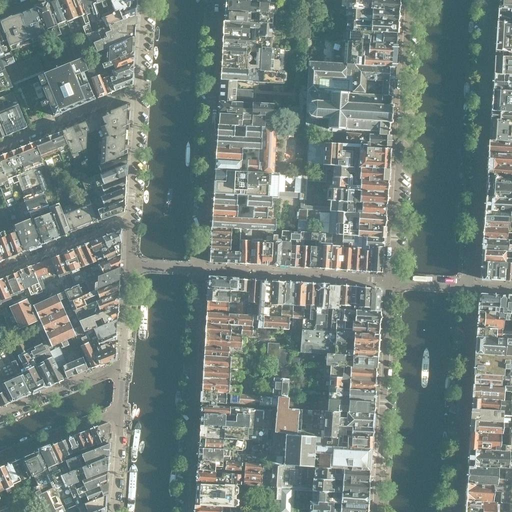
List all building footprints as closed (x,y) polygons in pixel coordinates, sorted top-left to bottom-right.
[(66,20),(57,0),(51,0),(48,2),(57,24),(66,20)] [(78,18),(70,0),(57,0),(66,20),(71,33),(82,28),(82,27),(78,18)] [(93,32),(79,0),(70,0),(78,18),(81,17),(85,26),(82,27),(82,28),(85,35),(93,32)] [(93,12),(87,0),(79,0),(93,32),(96,31),(100,30),(96,21),(93,22),(89,14),(93,12)] [(99,16),(95,5),(97,4),(97,3),(95,0),(87,0),(93,12),(96,21),(100,30),(106,27),(102,15),(99,16)] [(109,12),(105,3),(103,0),(95,0),(97,3),(101,2),(103,8),(99,9),(102,15),(109,12)] [(135,15),(136,0),(113,0),(105,3),(109,12),(102,15),(106,27),(135,15)] [(272,14),(272,3),(256,2),(256,10),(245,10),(246,2),(225,0),(225,1),(225,11),(224,11),(224,12),(272,14)] [(398,11),(398,1),(389,0),(348,0),(348,8),(362,9),(372,9),(398,11)] [(511,0),(497,0),(497,9),(511,9),(511,0)] [(61,35),(57,24),(48,2),(34,7),(43,29),(50,26),(54,37),(61,35)] [(310,17),(311,6),(303,5),(302,16),(303,16),(310,17)] [(48,41),(43,29),(34,7),(27,10),(40,44),(48,41)] [(397,18),(397,14),(398,11),(372,9),(372,15),(361,15),(362,9),(348,8),(344,8),(344,10),(348,11),(348,20),(397,23),(399,23),(400,18),(397,18)] [(511,22),(511,9),(497,9),(497,22),(511,22)] [(40,44),(27,10),(20,13),(31,41),(33,46),(40,44)] [(271,25),(271,17),(273,17),(273,15),(272,14),(224,12),(224,13),(224,17),(224,18),(224,21),(224,22),(271,25)] [(31,41),(20,13),(0,20),(0,25),(6,40),(10,50),(31,41)] [(100,41),(135,27),(135,15),(106,27),(100,30),(96,31),(100,41)] [(318,18),(315,18),(310,18),(309,27),(309,28),(317,29),(318,18)] [(396,34),(397,27),(397,23),(348,20),(346,20),(346,31),(396,34)] [(236,81),(282,84),(284,49),(270,49),(271,25),(224,22),(222,46),(222,57),(219,96),(217,96),(217,100),(219,100),(219,101),(235,102),(236,81)] [(511,22),(497,22),(495,50),(494,56),(493,74),(511,74),(511,22)] [(15,63),(11,52),(8,53),(6,49),(7,49),(6,47),(4,48),(2,42),(6,40),(0,25),(0,45),(8,66),(15,63)] [(101,51),(134,38),(135,27),(100,41),(96,31),(93,32),(85,35),(89,45),(93,44),(96,53),(101,51)] [(395,45),(396,37),(398,37),(398,34),(396,34),(346,31),(345,30),(344,39),(338,38),(338,41),(339,41),(339,42),(360,43),(360,39),(371,39),(371,44),(395,45)] [(102,65),(133,52),(134,38),(101,51),(100,66),(86,71),(87,72),(90,80),(98,77),(106,74),(102,65)] [(396,59),(397,54),(395,54),(395,45),(371,44),(369,44),(368,51),(362,51),(362,46),(360,46),(361,43),(360,43),(339,42),(339,41),(338,41),(333,41),(332,64),(394,67),(394,59),(396,59)] [(8,66),(0,45),(0,71),(0,72),(5,70),(4,68),(8,66)] [(83,74),(87,72),(86,71),(78,51),(73,53),(76,61),(44,73),(37,55),(15,63),(8,66),(4,68),(5,70),(12,87),(14,86),(14,87),(14,86),(15,86),(14,86),(15,85),(14,82),(31,75),(32,77),(37,75),(42,88),(47,101),(45,101),(40,103),(42,107),(46,105),(48,104),(54,116),(60,114),(60,113),(94,100),(83,74)] [(115,70),(133,63),(133,52),(102,65),(106,74),(107,74),(111,72),(109,67),(113,65),(115,70)] [(392,89),(394,68),(394,67),(332,64),(307,62),(306,91),(329,92),(329,91),(332,91),(331,93),(336,93),(336,92),(341,92),(342,93),(345,94),(346,90),(352,91),(352,90),(380,91),(380,95),(390,96),(391,89),(392,89)] [(132,74),(133,63),(115,70),(111,72),(107,74),(111,83),(132,74)] [(5,70),(0,72),(0,71),(0,85),(2,92),(12,87),(5,70)] [(114,91),(111,83),(107,74),(106,74),(98,77),(106,95),(114,91)] [(132,85),(132,74),(111,83),(114,91),(131,85),(132,85)] [(511,74),(493,74),(492,89),(511,89),(511,74)] [(106,95),(98,77),(90,80),(98,98),(106,95)] [(390,121),(391,108),(392,108),(392,105),(391,105),(390,104),(390,99),(391,99),(392,97),(391,97),(391,96),(390,96),(380,95),(380,91),(352,90),(352,91),(346,90),(345,94),(342,93),(341,92),(336,92),(336,93),(331,93),(332,91),(329,91),(329,92),(306,91),(305,106),(306,106),(304,130),(326,132),(327,129),(329,129),(329,127),(344,128),(344,130),(346,130),(346,133),(388,135),(388,133),(388,132),(390,132),(390,130),(388,129),(388,124),(390,124),(390,123),(391,123),(391,121),(390,121)] [(511,91),(492,91),(491,111),(511,112),(511,91)] [(26,127),(13,93),(0,98),(0,120),(7,136),(26,127)] [(235,102),(219,101),(218,114),(272,117),(273,104),(235,102)] [(128,126),(130,103),(96,117),(100,126),(104,136),(128,126)] [(511,112),(491,111),(490,120),(511,121),(511,112)] [(306,233),(306,222),(306,214),(314,214),(313,231),(335,233),(335,235),(336,235),(342,235),(352,236),(350,270),(381,272),(382,262),(384,262),(385,250),(382,250),(382,246),(383,238),(383,232),(384,227),(384,215),(385,204),(386,192),(387,181),(387,168),(389,149),(389,147),(389,135),(388,135),(346,133),(346,144),(311,142),(310,165),(333,166),(333,178),(322,177),(321,188),(324,189),(323,191),(327,191),(326,198),(324,198),(324,201),(340,202),(339,207),(335,207),(334,212),(338,213),(337,224),(336,224),(335,230),(320,229),(320,223),(317,223),(318,211),(306,211),(307,200),(299,199),(301,175),(272,174),(275,128),(272,128),(272,117),(218,114),(217,125),(218,125),(216,147),(215,159),(215,170),(225,171),(224,182),(214,181),(214,194),(213,205),(212,212),(212,216),(211,227),(232,228),(241,229),(252,230),(263,230),(272,231),(274,231),(275,220),(267,219),(268,208),(270,208),(271,197),(266,197),(267,188),(272,189),(272,190),(294,192),(294,193),(296,194),(295,210),(298,210),(297,232),(300,233),(306,233)] [(86,149),(87,132),(100,126),(96,117),(61,131),(69,150),(71,155),(86,149)] [(511,121),(490,120),(489,140),(511,141),(511,121)] [(127,154),(128,126),(104,136),(102,165),(126,155),(126,154),(127,154)] [(69,150),(61,131),(34,142),(42,161),(69,150)] [(511,141),(489,140),(488,153),(511,154),(511,141)] [(42,161),(34,142),(25,146),(35,170),(44,166),(42,161)] [(35,170),(25,146),(16,150),(26,173),(35,170)] [(53,189),(44,166),(35,170),(26,173),(16,150),(7,153),(16,176),(17,176),(19,182),(27,199),(43,193),(53,189)] [(16,176),(7,153),(0,156),(0,161),(8,180),(12,179),(14,184),(19,182),(17,176),(16,176)] [(511,154),(488,153),(487,176),(511,177),(511,154)] [(97,176),(126,164),(127,155),(126,155),(102,165),(98,166),(100,170),(95,173),(97,176)] [(17,203),(8,180),(0,161),(0,187),(8,207),(17,203)] [(99,187),(125,176),(126,164),(97,176),(88,180),(82,182),(86,192),(99,187)] [(88,180),(85,172),(79,174),(82,182),(88,180)] [(124,188),(125,176),(99,187),(101,191),(97,192),(100,198),(124,188)] [(511,177),(487,176),(485,198),(511,199),(511,177)] [(124,199),(124,188),(100,198),(103,207),(123,199),(124,199)] [(60,237),(50,211),(43,193),(27,199),(17,203),(8,207),(6,208),(22,252),(60,237)] [(511,199),(485,198),(485,206),(482,206),(482,211),(511,212),(511,199)] [(123,199),(103,207),(97,210),(101,220),(123,212),(123,199)] [(101,220),(97,210),(93,201),(89,202),(88,200),(61,211),(70,233),(101,220)] [(70,233),(61,211),(60,207),(50,211),(60,237),(70,233)] [(22,252),(6,208),(0,210),(0,221),(4,231),(13,256),(22,252)] [(508,229),(508,219),(511,219),(511,212),(482,211),(482,216),(484,216),(483,227),(508,229)] [(231,236),(232,228),(211,227),(211,235),(231,236)] [(506,240),(506,234),(511,234),(511,229),(508,229),(483,227),(481,227),(480,231),(483,231),(482,239),(506,240)] [(250,264),(252,230),(241,229),(239,252),(230,251),(225,251),(224,263),(239,263),(239,264),(250,264)] [(120,243),(121,230),(99,239),(103,249),(104,250),(120,243)] [(261,265),(263,230),(252,230),(250,264),(261,265)] [(270,265),(271,245),(266,244),(266,235),(272,235),(272,231),(263,230),(261,265),(270,265)] [(13,256),(4,231),(0,232),(0,234),(2,238),(0,238),(0,249),(4,260),(13,256)] [(279,266),(280,242),(281,238),(281,236),(282,231),(274,231),(272,231),(272,235),(271,245),(270,265),(279,266)] [(288,267),(290,246),(290,232),(282,231),(281,236),(285,236),(285,242),(280,242),(279,266),(288,267)] [(308,268),(309,247),(310,240),(310,233),(306,233),(300,233),(299,240),(306,241),(305,247),(299,246),(298,267),(308,268)] [(318,268),(320,234),(310,233),(310,240),(314,241),(313,247),(309,247),(308,268),(318,268)] [(329,269),(331,248),(331,241),(327,241),(327,244),(328,244),(328,246),(324,245),(324,234),(320,234),(318,268),(329,269)] [(231,244),(231,236),(211,235),(211,242),(231,244)] [(340,270),(342,248),(342,243),(342,235),(336,235),(335,243),(338,243),(338,248),(331,248),(329,269),(340,270)] [(350,270),(352,236),(342,235),(342,243),(347,243),(347,249),(342,248),(340,270),(350,270)] [(104,262),(99,250),(103,249),(99,239),(89,243),(98,265),(104,262)] [(511,240),(506,240),(482,239),(482,250),(511,252),(511,240)] [(298,267),(299,246),(299,240),(295,240),(295,246),(290,246),(288,267),(298,267)] [(230,251),(231,244),(211,242),(210,250),(225,251),(230,251)] [(86,281),(119,268),(120,255),(104,262),(98,265),(89,243),(81,246),(90,268),(87,269),(82,271),(86,281)] [(120,254),(120,244),(120,243),(104,250),(103,249),(99,250),(104,262),(120,255),(120,254)] [(90,268),(81,246),(73,250),(79,266),(80,267),(85,265),(87,269),(90,268)] [(79,270),(78,266),(79,266),(73,250),(61,254),(74,286),(86,281),(82,271),(81,269),(79,270)] [(224,263),(225,251),(210,250),(208,250),(207,258),(209,258),(209,262),(224,263)] [(511,252),(482,250),(481,261),(490,262),(497,262),(501,263),(504,263),(511,263),(511,252)] [(74,286),(61,254),(51,258),(56,271),(58,276),(64,274),(66,280),(69,288),(74,286)] [(68,306),(64,297),(67,296),(69,301),(118,280),(119,268),(86,281),(74,286),(69,288),(64,290),(65,292),(34,305),(32,301),(45,296),(47,292),(41,277),(56,271),(51,258),(31,266),(40,287),(42,293),(39,294),(35,296),(10,308),(14,316),(10,318),(13,323),(16,322),(20,329),(35,322),(36,325),(48,348),(59,343),(61,348),(69,345),(66,340),(71,338),(73,342),(77,340),(81,338),(86,336),(84,332),(81,326),(73,330),(67,318),(72,315),(69,310),(65,312),(63,308),(68,306)] [(489,279),(490,262),(481,261),(480,279),(480,278),(483,279),(486,280),(486,279),(489,279),(488,279),(489,279)] [(496,280),(497,266),(497,262),(490,262),(489,279),(496,280)] [(503,280),(504,263),(501,263),(501,266),(497,266),(496,280),(503,280)] [(511,281),(511,277),(511,263),(504,263),(503,280),(511,281)] [(40,287),(31,266),(24,269),(34,294),(35,296),(39,294),(36,289),(40,287)] [(34,294),(24,269),(16,273),(24,293),(26,297),(34,294)] [(24,293),(16,273),(2,279),(10,298),(24,293)] [(228,291),(229,279),(212,278),(209,278),(208,281),(209,281),(208,289),(208,290),(228,291)] [(10,298),(2,279),(0,279),(0,304),(2,310),(6,308),(8,307),(7,305),(12,303),(10,298)] [(237,292),(238,280),(229,279),(228,291),(230,291),(237,292)] [(85,300),(98,295),(100,300),(118,293),(118,292),(119,280),(118,280),(69,301),(73,311),(74,311),(87,305),(85,300)] [(248,292),(249,281),(238,280),(237,292),(238,292),(248,292)] [(258,303),(259,281),(249,281),(248,292),(247,303),(247,315),(257,316),(257,309),(251,308),(252,303),(258,303)] [(269,302),(270,282),(259,281),(258,303),(257,309),(257,316),(268,316),(269,308),(263,308),(263,302),(269,302)] [(282,305),(283,283),(270,282),(269,302),(269,305),(282,305)] [(292,318),(292,311),(293,305),(294,283),(283,283),(282,305),(290,305),(289,311),(281,311),(281,317),(289,318),(292,318)] [(303,318),(305,284),(294,283),(293,305),(301,306),(300,312),(292,311),(292,318),(303,318)] [(325,331),(328,286),(328,285),(316,285),(306,284),(305,284),(303,318),(292,318),(291,329),(325,331)] [(338,309),(338,306),(339,286),(328,286),(325,331),(334,332),(335,321),(338,321),(339,309),(338,309)] [(349,304),(350,287),(339,286),(338,306),(345,306),(345,310),(349,310),(349,304)] [(358,311),(358,307),(359,288),(359,287),(350,287),(349,304),(353,304),(353,310),(358,311)] [(368,308),(369,288),(359,288),(358,307),(368,308)] [(379,312),(380,291),(378,289),(369,288),(368,308),(368,311),(379,312)] [(230,291),(228,291),(208,290),(207,290),(208,290),(207,301),(228,302),(237,302),(237,303),(247,303),(248,292),(238,292),(238,298),(230,297),(230,291)] [(79,321),(117,305),(118,293),(100,300),(87,305),(74,311),(79,321)] [(498,305),(498,296),(482,295),(482,294),(481,294),(481,295),(480,295),(479,295),(479,296),(478,304),(498,305)] [(505,320),(507,297),(498,296),(498,305),(497,313),(497,317),(497,318),(497,319),(502,319),(502,320),(503,320),(505,320)] [(227,309),(228,302),(207,301),(206,312),(236,314),(237,309),(227,309)] [(247,315),(247,303),(237,303),(237,309),(236,314),(247,315)] [(497,313),(498,305),(478,304),(478,311),(494,313),(493,317),(497,317),(497,313)] [(84,332),(116,318),(117,305),(79,321),(81,326),(84,332)] [(137,339),(144,340),(147,305),(139,305),(137,339)] [(378,323),(379,315),(381,316),(381,312),(379,312),(368,311),(358,311),(353,310),(349,310),(345,310),(339,309),(338,321),(345,321),(352,322),(378,323)] [(502,330),(503,320),(502,320),(502,319),(497,319),(497,318),(497,317),(493,317),(494,313),(478,311),(476,328),(501,330),(502,330)] [(231,336),(231,330),(241,330),(241,334),(252,335),(252,326),(252,320),(257,320),(257,316),(247,315),(236,314),(206,312),(206,323),(205,335),(204,346),(240,348),(240,347),(241,337),(231,336)] [(288,329),(289,318),(281,317),(268,316),(257,316),(257,320),(259,320),(258,327),(288,329)] [(116,332),(117,318),(116,318),(84,332),(86,336),(89,343),(95,341),(116,332)] [(377,335),(378,327),(378,323),(352,322),(352,328),(344,328),(345,321),(338,321),(335,321),(334,332),(377,335)] [(62,379),(48,348),(36,325),(18,333),(25,348),(26,347),(32,360),(40,356),(53,384),(62,380),(62,379)] [(32,363),(31,360),(32,360),(26,347),(25,348),(18,333),(17,334),(14,327),(6,330),(14,347),(16,346),(21,356),(26,368),(21,370),(31,393),(45,387),(35,367),(33,363),(32,363)] [(511,339),(511,335),(500,334),(501,330),(476,328),(476,337),(511,339)] [(334,332),(325,331),(291,329),(291,340),(344,344),(353,344),(377,346),(377,335),(334,332)] [(97,346),(115,339),(116,332),(95,341),(97,346)] [(99,365),(95,357),(92,349),(89,343),(86,336),(81,338),(84,345),(80,346),(91,368),(99,365)] [(511,339),(476,337),(474,337),(473,343),(476,343),(475,354),(511,356),(511,339)] [(21,370),(5,339),(0,341),(0,352),(21,398),(31,393),(21,370)] [(115,349),(115,343),(115,339),(97,346),(92,349),(95,357),(115,349)] [(343,350),(344,344),(291,340),(290,347),(290,352),(376,357),(377,346),(353,344),(353,350),(343,350)] [(246,353),(246,348),(244,348),(244,347),(240,347),(240,348),(204,346),(204,356),(241,358),(241,353),(246,353)] [(289,363),(290,352),(290,347),(279,346),(278,361),(269,360),(269,363),(278,364),(278,368),(290,369),(290,363),(289,363)] [(113,359),(114,357),(114,354),(116,354),(116,349),(115,349),(95,357),(99,365),(100,367),(108,363),(108,361),(113,359)] [(21,398),(0,352),(0,381),(10,402),(21,398)] [(375,369),(376,357),(290,352),(289,363),(290,363),(314,365),(315,356),(322,357),(322,359),(326,359),(326,365),(375,369)] [(511,356),(475,354),(474,362),(472,362),(472,366),(474,366),(474,374),(502,376),(502,369),(509,369),(508,376),(511,376),(511,356)] [(53,384),(40,356),(32,360),(31,360),(32,363),(33,363),(35,367),(45,387),(53,384)] [(242,369),(243,358),(241,358),(204,356),(203,367),(241,369),(242,369)] [(88,370),(83,358),(74,361),(73,359),(67,361),(69,363),(61,366),(66,378),(67,378),(75,375),(79,373),(87,370),(88,370)] [(374,380),(375,372),(375,369),(326,365),(324,365),(323,377),(328,377),(374,380)] [(240,380),(241,369),(203,367),(202,378),(240,380)] [(473,399),(499,400),(499,401),(508,401),(511,401),(511,376),(508,376),(502,376),(474,374),(473,399)] [(287,397),(288,386),(288,381),(289,381),(289,378),(275,377),(274,396),(287,397)] [(374,391),(374,383),(374,380),(328,377),(327,380),(324,379),(323,388),(342,389),(349,389),(374,391)] [(272,411),(241,408),(216,406),(216,403),(225,404),(225,393),(227,393),(228,390),(239,391),(240,380),(202,378),(201,402),(201,406),(200,406),(200,414),(271,418),(272,411)] [(0,406),(10,402),(0,381),(0,406)] [(298,398),(299,386),(288,386),(287,397),(288,397),(298,398)] [(373,402),(373,399),(374,391),(349,389),(349,398),(341,398),(342,389),(323,388),(322,388),(322,391),(329,392),(329,399),(373,402)] [(239,404),(239,394),(230,393),(230,403),(239,404)] [(249,405),(249,395),(239,394),(239,404),(249,405)] [(249,405),(259,406),(260,395),(249,395),(249,405)] [(271,407),(272,396),(260,395),(259,406),(271,407)] [(313,436),(314,410),(297,409),(287,408),(288,397),(287,397),(274,396),(272,396),(271,407),(276,407),(274,433),(284,433),(284,435),(285,435),(285,434),(313,436)] [(297,409),(298,398),(288,397),(287,408),(297,409)] [(372,414),(373,406),(373,402),(329,399),(328,408),(325,408),(325,407),(320,407),(320,408),(317,407),(317,410),(372,414)] [(511,401),(508,401),(508,407),(499,407),(499,401),(499,400),(473,399),(472,409),(511,411),(511,401)] [(511,411),(472,409),(471,420),(511,422),(511,411)] [(371,427),(372,422),(372,414),(317,410),(314,410),(313,436),(315,436),(320,436),(331,437),(342,438),(347,438),(371,439),(371,436),(352,435),(345,435),(337,434),(338,425),(371,427)] [(270,430),(271,418),(200,414),(200,425),(270,430)] [(136,460),(141,425),(141,424),(140,423),(140,422),(140,421),(139,421),(139,420),(138,420),(137,421),(136,422),(136,423),(135,424),(130,459),(131,460),(132,461),(133,461),(134,461),(135,461),(135,460),(136,460)] [(501,434),(502,427),(508,428),(508,429),(509,429),(509,433),(508,433),(508,434),(509,434),(511,434),(511,422),(471,420),(469,420),(468,425),(471,426),(470,432),(501,434)] [(109,443),(109,433),(110,433),(110,425),(107,422),(98,426),(105,444),(109,443)] [(270,441),(271,433),(271,430),(270,430),(200,425),(199,425),(199,437),(270,441)] [(371,436),(371,430),(371,427),(338,425),(337,434),(345,435),(346,430),(352,431),(352,435),(371,436)] [(105,444),(98,426),(89,430),(97,448),(105,444)] [(97,448),(89,430),(81,433),(87,447),(92,445),(94,449),(97,448)] [(500,445),(500,436),(503,437),(503,434),(501,434),(470,432),(469,443),(467,443),(466,449),(469,449),(509,452),(511,451),(511,434),(509,434),(509,445),(500,445)] [(87,447),(81,433),(73,436),(81,455),(85,453),(83,449),(87,447)] [(369,470),(370,449),(331,446),(331,437),(320,436),(319,445),(314,445),(315,436),(313,436),(285,434),(285,435),(284,457),(270,456),(269,464),(272,465),(283,465),(304,466),(313,467),(314,452),(331,454),(330,468),(369,470)] [(81,455),(73,436),(65,439),(73,458),(81,455)] [(270,441),(199,437),(198,448),(250,451),(263,452),(263,453),(270,453),(270,441)] [(371,445),(371,442),(371,439),(347,438),(347,441),(346,441),(346,442),(342,442),(342,438),(331,437),(331,446),(370,449),(370,448),(373,449),(373,445),(371,445)] [(73,458),(65,439),(57,443),(65,461),(73,458)] [(65,461),(57,443),(48,447),(49,447),(57,465),(65,461)] [(62,476),(108,456),(109,443),(105,444),(97,448),(94,449),(85,453),(81,455),(73,458),(65,461),(57,465),(62,476)] [(62,476),(57,465),(49,447),(38,452),(65,511),(78,511),(76,507),(71,497),(67,487),(62,476)] [(249,463),(250,451),(198,448),(197,459),(241,462),(249,463)] [(508,462),(509,452),(469,449),(468,466),(506,468),(511,468),(511,461),(510,461),(510,462),(508,462)] [(104,511),(105,509),(97,511),(65,511),(38,452),(38,451),(19,459),(27,478),(35,495),(29,498),(35,511),(104,511)] [(67,487),(107,470),(107,469),(107,466),(107,462),(108,459),(107,459),(107,458),(108,458),(108,456),(62,476),(67,487)] [(27,478),(19,459),(11,463),(4,466),(12,485),(20,482),(20,481),(27,478)] [(222,467),(222,462),(225,462),(225,468),(223,468),(223,470),(241,471),(241,467),(241,462),(197,459),(197,471),(214,472),(215,466),(222,467)] [(128,470),(128,472),(126,506),(126,507),(126,509),(127,510),(128,511),(130,511),(131,511),(133,510),(133,509),(134,508),(134,506),(136,473),(136,471),(136,469),(136,468),(135,466),(135,465),(134,464),(133,462),(132,463),(131,464),(130,465),(130,466),(129,467),(128,469),(128,470)] [(262,471),(262,463),(249,463),(241,462),(241,467),(242,467),(244,465),(244,470),(262,471)] [(281,488),(283,465),(272,465),(271,487),(273,487),(281,488)] [(334,487),(334,480),(303,478),(304,466),(283,465),(281,488),(281,489),(367,494),(370,494),(370,490),(368,490),(368,482),(343,480),(342,488),(334,487)] [(12,485),(4,466),(0,467),(0,478),(5,489),(12,485)] [(511,468),(506,468),(468,466),(467,483),(493,485),(493,484),(511,485),(511,468)] [(71,497),(106,483),(108,483),(108,479),(106,479),(107,470),(67,487),(71,497)] [(261,479),(262,471),(244,470),(243,478),(261,479)] [(221,478),(215,477),(215,472),(214,472),(197,471),(196,483),(220,484),(220,483),(233,484),(233,474),(222,473),(221,478)] [(88,502),(106,494),(106,484),(106,483),(71,497),(76,507),(83,504),(81,500),(87,498),(88,502)] [(240,484),(233,484),(220,483),(220,484),(196,483),(195,494),(245,497),(245,490),(255,491),(255,485),(240,484)] [(492,502),(493,491),(501,492),(500,503),(502,503),(511,503),(511,485),(493,484),(493,485),(467,483),(466,500),(466,501),(492,502)] [(281,499),(281,489),(281,488),(273,487),(272,498),(281,499)] [(367,505),(367,495),(367,494),(281,489),(281,499),(280,511),(303,511),(309,511),(310,501),(338,503),(341,503),(367,505)] [(105,509),(106,494),(88,502),(83,504),(76,507),(78,511),(97,511),(105,509)] [(244,508),(245,497),(195,494),(195,505),(244,508)] [(15,511),(9,498),(6,499),(5,496),(0,498),(0,511),(15,511)] [(310,501),(309,511),(366,511),(367,505),(341,503),(341,506),(337,506),(338,503),(310,501)] [(511,511),(511,503),(502,503),(502,511),(495,511),(496,503),(492,502),(466,501),(465,511),(511,511)]
